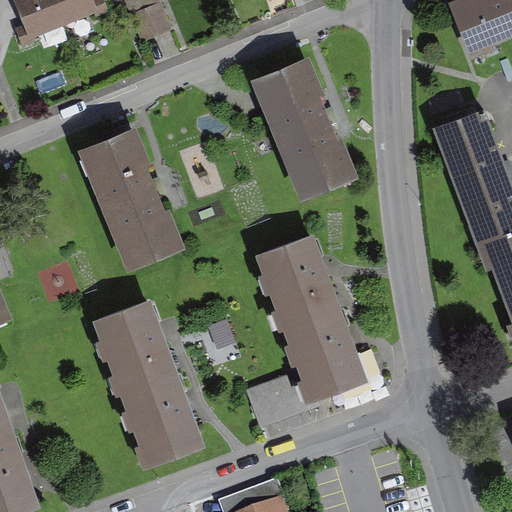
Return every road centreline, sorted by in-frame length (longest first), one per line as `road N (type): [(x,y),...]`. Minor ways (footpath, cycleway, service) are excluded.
road 1 (residential): [(390,0),(394,200),(432,409)]
road 2 (residential): [(366,0),(0,149)]
road 3 (residential): [(432,409),(129,511)]
